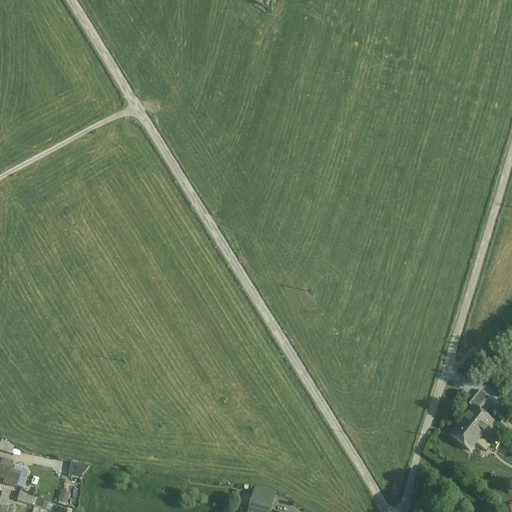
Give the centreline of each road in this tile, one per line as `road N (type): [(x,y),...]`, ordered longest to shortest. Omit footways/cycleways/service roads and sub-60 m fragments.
road 1 (unclassified): [(388,511),(72,0)]
road 2 (unclassified): [(401,511),(511,147)]
